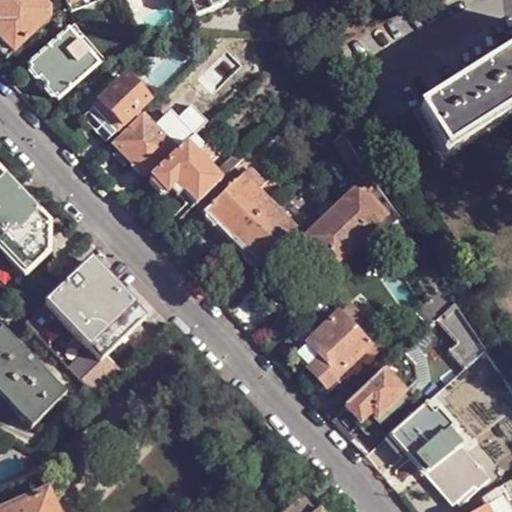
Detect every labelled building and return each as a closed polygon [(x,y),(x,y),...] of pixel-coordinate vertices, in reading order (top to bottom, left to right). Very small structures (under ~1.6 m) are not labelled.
[(41,0),(0,0),(0,37),(14,51),(48,18),(49,8),(41,0)] [(80,0),(70,4),(73,11),(101,0),(80,0)] [(190,0),(196,14),(225,3),(224,0),(273,0),(277,8),(288,3),(287,0),(190,0)] [(315,7),(295,18),(300,28),(319,18),(315,7)] [(67,29),(98,63),(102,59),(72,24),(67,29)] [(28,64),(58,98),(98,63),(67,29),(28,64)] [(0,37),(0,50),(6,58),(14,51),(0,37)] [(445,150),(511,108),(511,50),(420,109),(445,150)] [(125,75),(99,99),(123,125),(148,101),(125,75)] [(123,125),(99,99),(86,111),(111,137),(123,125)] [(113,143),(144,175),(173,148),(142,114),(113,143)] [(195,205),(221,179),(197,155),(205,147),(194,137),(150,178),(167,195),(170,193),(177,186),(183,192),(195,205)] [(363,163),(352,173),(360,186),(371,175),(363,163)] [(195,205),(204,213),(242,176),(234,167),(221,179),(195,205)] [(248,169),(242,176),(257,191),(264,185),(248,169)] [(0,173),(0,234),(3,238),(0,240),(0,249),(27,277),(49,255),(50,225),(0,173)] [(230,240),(268,203),(257,191),(242,176),(204,213),(230,240)] [(150,186),(161,196),(167,195),(150,178),(150,186)] [(177,199),(183,192),(177,186),(170,193),(177,199)] [(303,240),(324,261),(351,234),(359,243),(386,216),(358,188),(303,240)] [(268,203),(230,240),(256,267),(295,231),(268,203)] [(452,304),(401,216),(388,229),(429,299),(415,313),(428,327),(430,325),(438,318),(452,304)] [(351,234),(324,261),(332,269),(359,243),(351,234)] [(92,262),(27,324),(80,381),(145,319),(92,262)] [(458,340),(449,349),(465,367),(485,350),(452,304),(438,318),(458,340)] [(349,306),(339,315),(370,348),(377,355),(389,344),(369,323),(367,326),(349,306)] [(328,388),(370,348),(339,315),(298,354),(328,388)] [(66,396),(0,326),(0,423),(2,425),(16,412),(32,428),(66,396)] [(416,381),(401,395),(412,395),(430,380),(426,357),(415,348),(402,357),(415,367),(416,381)] [(382,374),(345,409),(367,433),(371,433),(406,400),(401,395),(416,381),(415,367),(402,357),(383,375),(382,374)] [(390,435),(425,474),(460,445),(447,432),(434,416),(423,405),(390,435)] [(434,416),(447,432),(453,427),(439,411),(434,416)] [(45,445),(35,455),(43,459),(66,469),(70,459),(45,445)] [(460,445),(425,474),(455,505),(457,504),(459,506),(491,477),(461,445),(460,445)] [(475,511),(511,511),(497,488),(482,498),(486,506),(475,511)] [(53,511),(46,495),(8,511),(53,511)] [(312,511),(302,498),(286,511),(319,511),(318,511),(312,511)]
